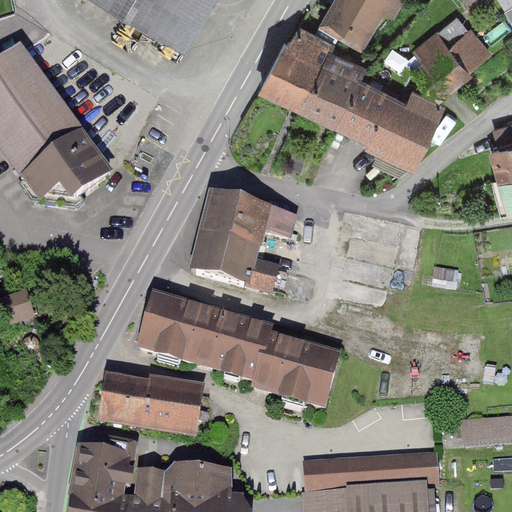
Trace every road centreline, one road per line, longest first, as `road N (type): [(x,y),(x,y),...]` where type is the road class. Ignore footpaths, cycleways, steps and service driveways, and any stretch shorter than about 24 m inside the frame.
road 1 (unknown): [(103,336),(245,412),(267,434),(296,440),(431,432)]
road 2 (residential): [(511,102),(383,210),(201,161)]
road 3 (tertiary): [(201,161),(64,399)]
road 4 (tertiary): [(297,0),(201,161)]
road 5 (track): [(383,210),(511,224)]
